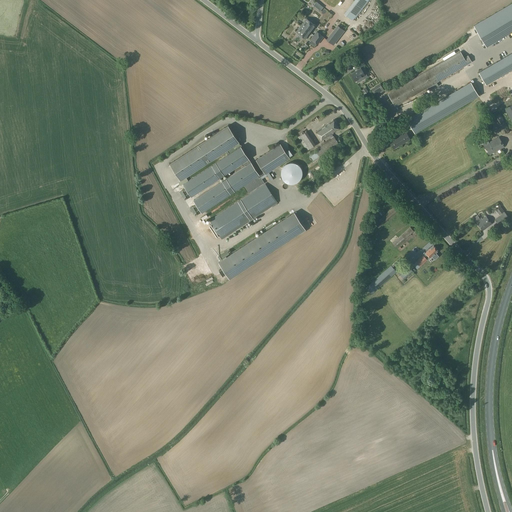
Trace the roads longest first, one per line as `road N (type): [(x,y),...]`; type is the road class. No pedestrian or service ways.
road 1 (unclassified): [(488,511),(472,396),(487,282),(383,168),(345,111),(255,40)]
road 2 (primary): [(499,487),(489,381),(511,282)]
